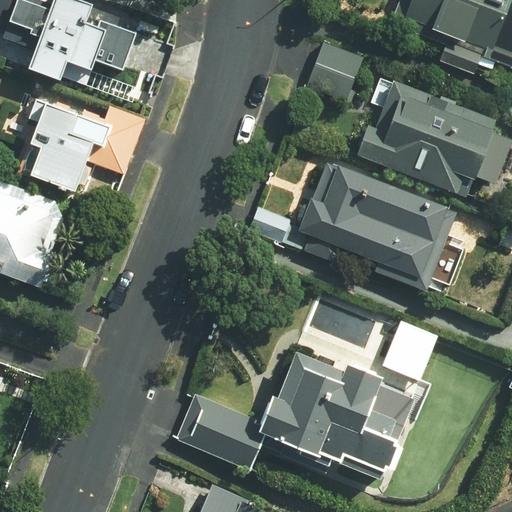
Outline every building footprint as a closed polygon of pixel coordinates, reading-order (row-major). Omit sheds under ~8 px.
[(38,0),(0,0),(0,24),(42,41),(35,59),(85,78),(95,54),(126,66),(140,28),(92,9),(95,0),(50,0),(49,4),(38,0)] [(490,50),(511,58),(511,0),(399,0),(392,21),(488,56),(490,50)] [(364,56),(321,43),(308,87),(350,100),(364,56)] [(476,176),(495,183),(510,144),(491,137),(496,123),(397,86),(380,130),(365,125),(356,154),(469,196),(476,176)] [(40,142),(30,171),(81,188),(90,162),(121,172),(141,115),(113,105),(108,120),(36,96),(29,114),(37,117),(30,138),(40,142)] [(455,213),(318,161),(295,220),(255,205),(246,230),(334,263),(336,258),(425,291),(455,213)] [(0,185),(0,266),(42,282),(55,248),(46,245),(60,207),(0,185)] [(439,341),(402,323),(375,380),(343,364),(337,376),(288,351),(253,422),(192,392),(171,436),(247,473),(264,438),(387,498),(414,444),(393,434),(439,341)] [(254,511),(207,492),(198,511),(254,511)]
